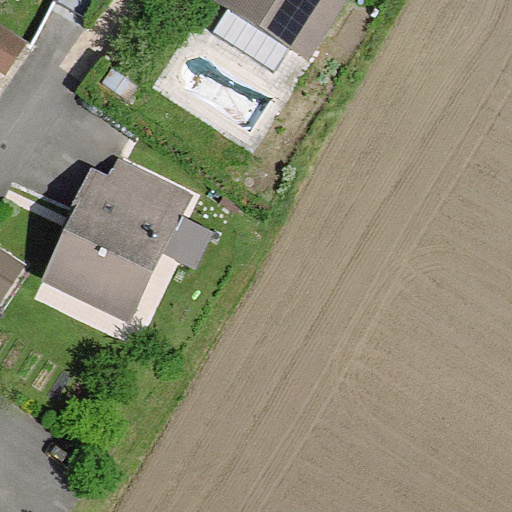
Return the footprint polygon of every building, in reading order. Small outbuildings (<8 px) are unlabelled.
[(364,11),(348,0),(247,0),(233,21),(240,25),(299,67),(315,79),(364,11)] [(278,96),(299,67),(240,25),(220,54),(278,96)] [(0,40),(0,76),(17,53),(0,40)] [(179,222),(114,185),(101,209),(167,245),(179,222)] [(77,238),(42,303),(115,342),(167,245),(101,209),(89,204),(73,234),(77,238)]
